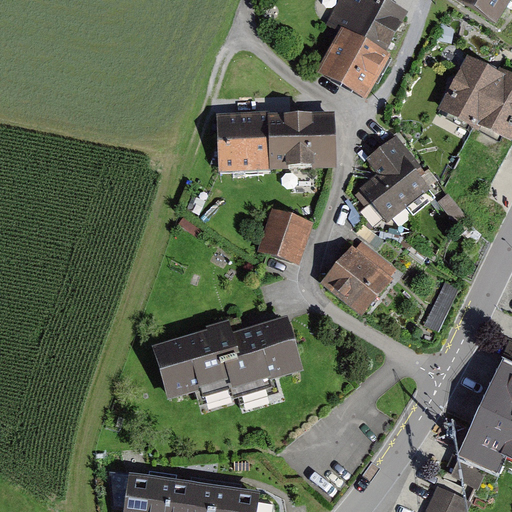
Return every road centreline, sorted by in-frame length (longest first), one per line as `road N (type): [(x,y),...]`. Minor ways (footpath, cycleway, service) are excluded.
road 1 (track): [(92,511),(89,453),(226,53),(245,44)]
road 2 (residential): [(355,511),(434,396),(511,241)]
